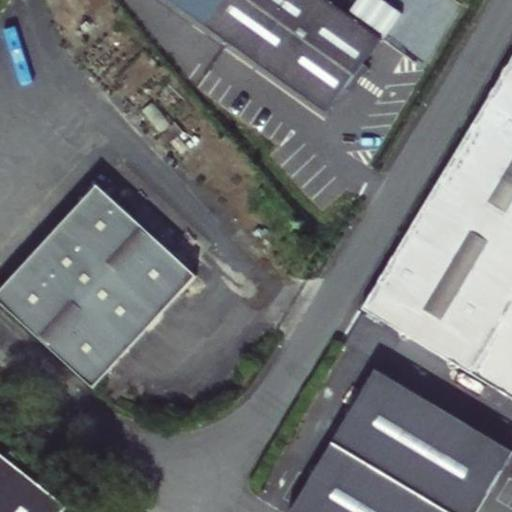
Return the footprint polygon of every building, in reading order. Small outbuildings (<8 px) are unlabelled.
[(224,0),(206,26),(330,113),(352,81),(361,68),(382,38),(327,0),(224,0)] [(327,0),(382,38),(401,11),(385,0),(327,0)] [(511,61),(361,313),(511,403),(511,61)] [(368,73),(361,68),(352,81),(359,86),(368,73)] [(102,187),(0,297),(0,299),(98,389),(201,278),(102,187)] [(373,374),(290,511),(477,511),(511,456),(373,374)] [(0,511),(66,511),(71,506),(0,450),(0,511)]
